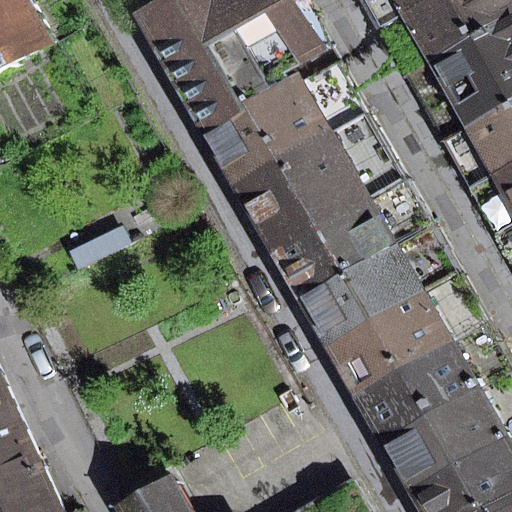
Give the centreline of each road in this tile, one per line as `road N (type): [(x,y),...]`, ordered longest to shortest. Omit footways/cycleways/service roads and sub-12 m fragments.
road 1 (residential): [(111,0),(403,511)]
road 2 (residential): [(511,303),(333,0)]
road 3 (residential): [(0,303),(114,511)]
